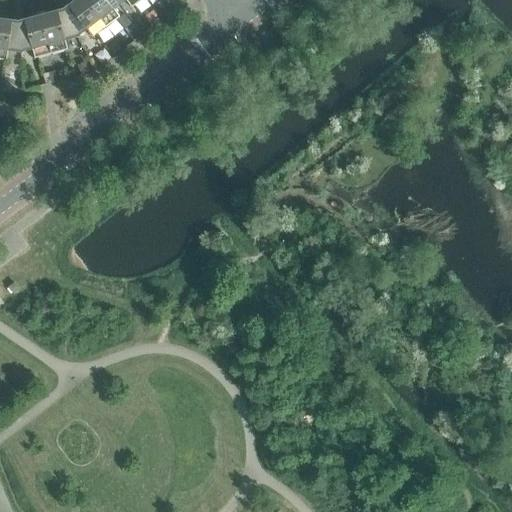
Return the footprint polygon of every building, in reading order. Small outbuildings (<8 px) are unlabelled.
[(79,12),(89,5),(95,0),(75,0),(72,2),(79,12)] [(116,0),(95,0),(89,5),(106,27),(120,16),(113,8),(119,4),(116,0)] [(106,27),(89,5),(79,12),(72,2),(63,9),(76,36),(86,29),(92,37),(106,27)] [(55,24),(44,27),(51,54),(68,49),(65,39),(76,36),(63,9),(52,12),(55,24)] [(153,10),(144,17),(151,26),(160,19),(153,10)] [(32,30),(44,27),(55,24),(52,12),(29,19),(32,30)] [(123,13),(120,16),(116,19),(124,28),(131,23),(123,13)] [(34,58),(51,54),(44,27),(32,30),(29,19),(18,22),(20,51),(31,48),(34,58)] [(5,32),(0,31),(0,59),(7,60),(8,50),(20,51),(18,22),(6,20),(5,32)] [(115,41),(107,47),(113,54),(121,48),(115,41)] [(77,65),(81,74),(90,70),(86,61),(77,65)] [(9,70),(8,81),(20,83),(21,71),(9,70)] [(54,70),(42,73),(45,83),(57,80),(54,70)]
